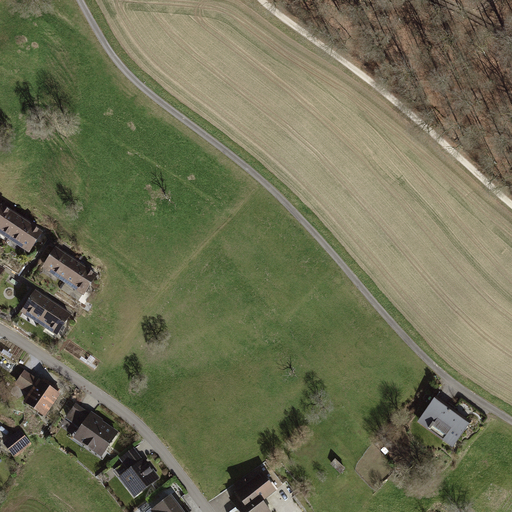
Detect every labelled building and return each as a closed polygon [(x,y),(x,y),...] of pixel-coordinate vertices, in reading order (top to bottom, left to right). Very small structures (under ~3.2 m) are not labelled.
[(0,203),(14,211),(15,209),(0,199),(0,203)] [(0,235),(7,240),(22,217),(14,211),(0,203),(0,235)] [(43,231),(22,217),(7,240),(28,254),(43,231)] [(42,269),(63,282),(76,261),(56,248),(42,269)] [(97,274),(76,261),(63,282),(83,295),(97,274)] [(21,312),(39,324),(53,302),(34,291),(21,312)] [(70,313),(53,302),(39,324),(56,334),(70,313)] [(40,381),(23,370),(12,385),(26,395),(21,402),(44,418),(59,394),(57,393),(59,389),(42,378),(40,381)] [(471,417),(438,394),(416,424),(449,447),(471,417)] [(118,432),(74,403),(64,417),(78,426),(70,438),(100,458),(118,432)] [(1,443),(13,457),(29,444),(18,430),(1,443)] [(141,458),(132,447),(117,459),(121,464),(112,471),(135,498),(159,479),(144,458),(141,458)] [(260,472),(226,498),(236,511),(269,511),(261,501),(275,491),(260,472)] [(184,511),(171,493),(150,509),(152,511),(184,511)]
